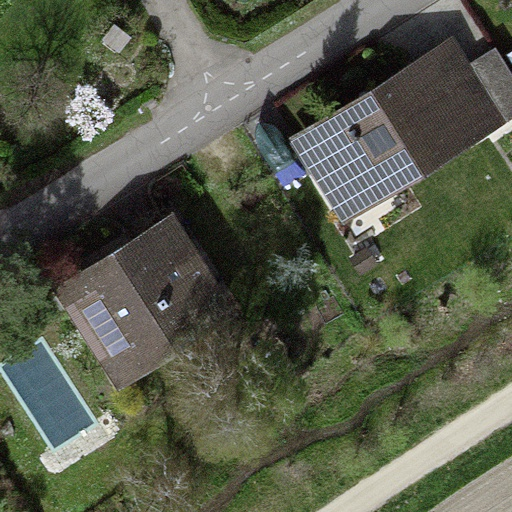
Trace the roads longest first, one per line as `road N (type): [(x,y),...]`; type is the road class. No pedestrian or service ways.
road 1 (residential): [(372,0),(0,240)]
road 2 (track): [(511,403),(345,511)]
